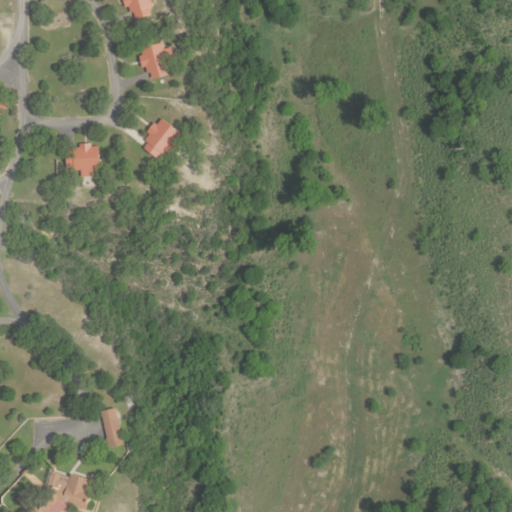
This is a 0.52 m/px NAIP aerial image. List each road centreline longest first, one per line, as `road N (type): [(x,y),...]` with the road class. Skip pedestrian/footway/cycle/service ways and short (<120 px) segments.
road 1 (residential): [(511,479),(462,429),(382,378),(169,298),(11,211)]
road 2 (residential): [(31,0),(35,113),(0,283)]
